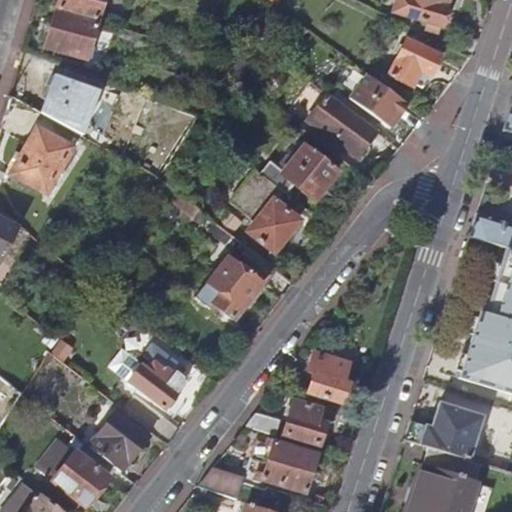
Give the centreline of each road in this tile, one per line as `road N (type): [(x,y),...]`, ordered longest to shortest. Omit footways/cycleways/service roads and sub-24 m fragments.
road 1 (residential): [(449,196),(406,196),(364,230),(145,511)]
road 2 (residential): [(449,196),(347,511)]
road 3 (residential): [(511,4),(449,196)]
